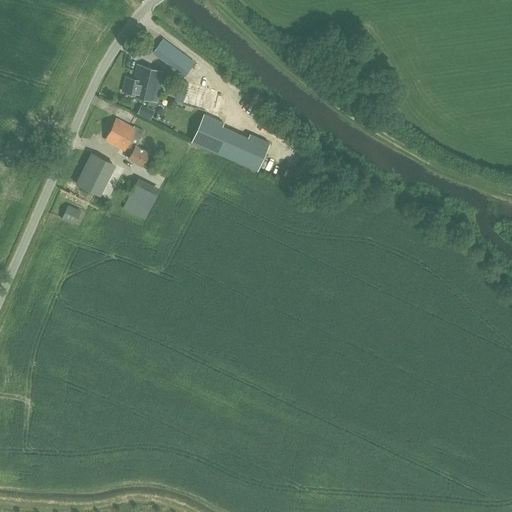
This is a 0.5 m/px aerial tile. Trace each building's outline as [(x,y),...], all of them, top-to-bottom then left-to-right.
[(163,38),(153,51),(185,75),(194,62),(163,38)] [(135,79),(126,77),(123,91),(131,93),(131,94),(131,95),(156,101),(156,100),(163,71),(138,64),(135,79)] [(196,87),(195,95),(217,99),(219,92),(196,87)] [(177,102),(218,113),(221,101),(180,90),(177,102)] [(255,127),(259,122),(247,110),(242,116),(255,127)] [(223,122),(204,114),(192,141),(257,170),(269,142),(250,134),(248,138),(222,126),(223,122)] [(142,165),(149,152),(136,145),(144,130),(134,125),(133,127),(116,117),(105,139),(125,150),(126,148),(132,151),(129,157),(142,165)] [(277,145),(283,148),(289,151),(293,142),(288,140),(291,135),(284,132),(277,145)] [(112,163),(91,152),(76,183),(97,193),(112,163)] [(145,219),(161,189),(139,178),(123,208),(145,219)] [(81,211),(68,205),(62,218),(75,224),(81,211)]
